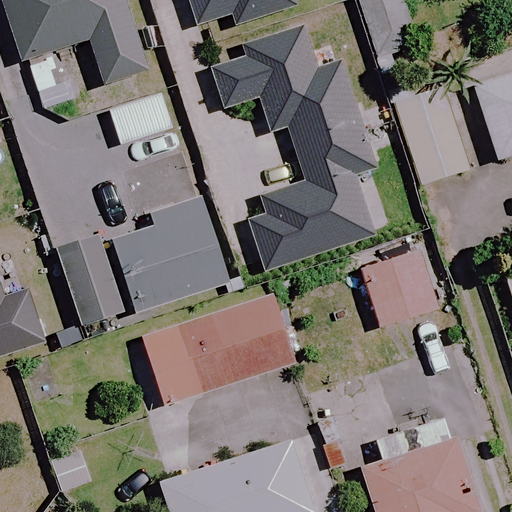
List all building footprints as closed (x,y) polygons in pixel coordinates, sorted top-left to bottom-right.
[(99,89),(143,76),(120,0),(0,0),(0,5),(17,65),(21,64),(35,111),(36,112),(38,114),(39,116),(41,117),(43,119),(45,120),(47,121),(49,122),(51,123),(54,124),(56,125),(58,125),(61,125),(63,125),(66,125),(102,115),(92,90),(99,89)] [(227,37),(215,0),(173,0),(188,48),(227,37)] [(319,12),(315,0),(233,0),(245,36),(319,12)] [(415,49),(399,0),(354,0),(375,62),(415,49)] [(366,83),(347,30),(320,39),(339,92),(366,83)] [(511,76),(469,90),(494,164),(511,158),(511,76)] [(466,174),(440,90),(392,105),(418,189),(466,174)] [(168,134),(157,98),(106,113),(117,149),(168,134)] [(103,240),(125,317),(225,289),(203,211),(115,236),(103,240)] [(125,317),(103,240),(54,254),(76,331),(125,317)] [(436,313),(418,255),(358,273),(377,332),(436,313)] [(293,367),(271,298),(142,339),(163,408),(293,367)] [(472,485),(452,420),(379,442),(386,465),(360,473),(371,511),(461,511),(455,490),(472,485)] [(305,511),(285,446),(157,487),(164,511),(305,511)]
